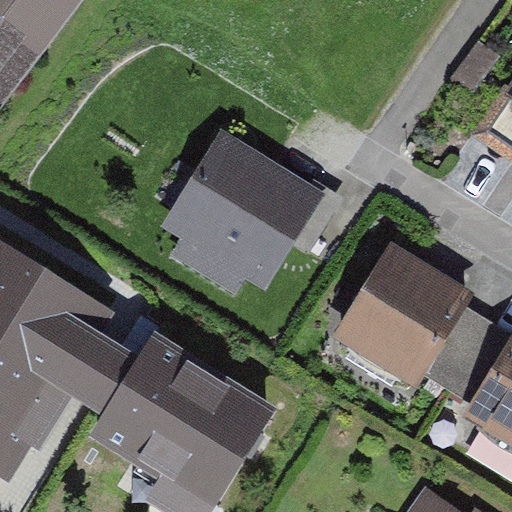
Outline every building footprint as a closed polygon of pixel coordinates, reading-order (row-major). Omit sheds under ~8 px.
[(0,0),(0,98),(1,99),(78,0),(0,0)] [(511,102),(511,82),(502,96),(511,102)] [(0,132),(10,119),(0,110),(0,132)] [(270,278),(325,191),(236,134),(179,224),(194,234),(184,250),(238,284),(250,266),(270,278)] [(0,239),(0,477),(14,485),(65,399),(104,422),(141,362),(97,335),(114,307),(0,239)] [(352,332),(437,381),(487,294),(402,246),(352,332)] [(212,511),(275,413),(155,339),(141,362),(104,422),(91,442),(159,484),(149,500),(168,511),(212,511)] [(511,359),(482,410),(511,427),(511,359)] [(484,511),(433,472),(401,511),(484,511)]
